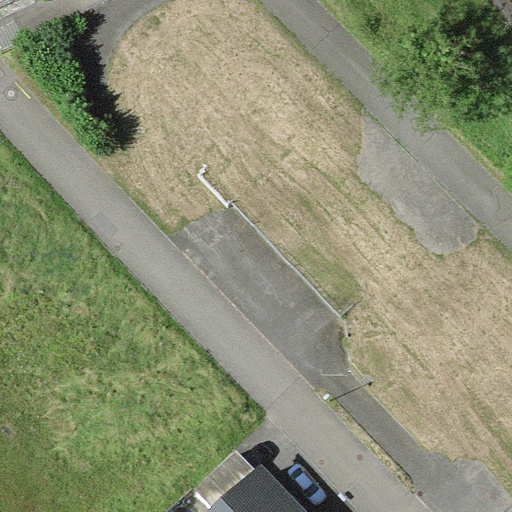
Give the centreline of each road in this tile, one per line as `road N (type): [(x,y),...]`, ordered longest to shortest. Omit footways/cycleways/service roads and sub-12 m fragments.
road 1 (residential): [(0,91),(399,511)]
road 2 (residential): [(511,238),(284,0)]
